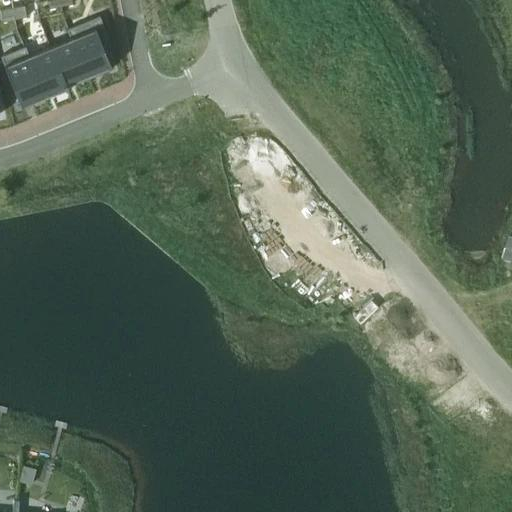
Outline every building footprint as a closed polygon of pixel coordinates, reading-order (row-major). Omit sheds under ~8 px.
[(59,0),(48,0),(47,0),(49,8),(61,6),(59,0)] [(24,5),(12,7),(12,9),(14,15),(25,13),(24,5)] [(99,15),(66,29),(70,38),(86,76),(108,67),(109,70),(112,69),(103,46),(108,44),(109,47),(112,46),(99,15)] [(70,38),(50,47),(66,87),(68,87),(67,84),(86,76),(70,38)] [(24,46),(0,56),(21,106),(24,105),(22,102),(42,94),(43,97),(44,96),(28,56),(24,46)] [(50,47),(28,56),(44,96),(46,96),(45,93),(64,85),(65,88),(66,87),(50,47)] [(311,188),(302,195),(318,214),(327,207),(311,188)] [(31,483),(35,468),(23,465),(19,480),(31,483)]
